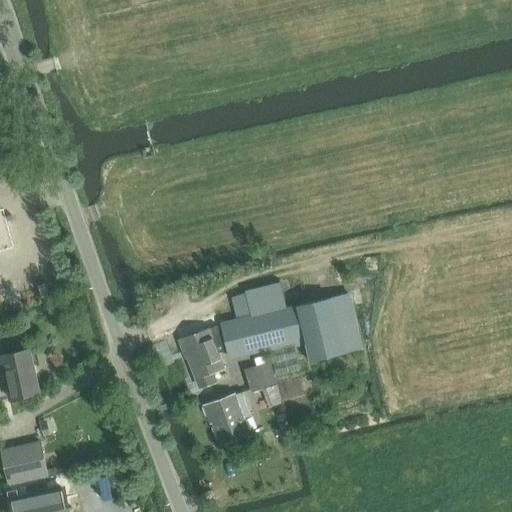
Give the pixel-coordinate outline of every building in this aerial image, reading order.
[(16,274),(0,280),(0,292),(4,303),(24,296),(16,274)] [(239,320),(221,325),(229,357),(267,348),(274,374),(300,368),(294,341),(305,338),(311,362),(362,349),(348,294),(288,308),(282,282),(233,294),(239,320)] [(212,372),(224,368),(218,354),(225,352),(218,327),(209,330),(209,329),(180,340),(184,351),(186,350),(200,387),(216,381),(212,372)] [(0,361),(8,399),(38,393),(29,350),(0,356),(0,361)] [(268,354),(254,359),(256,366),(269,362),(271,362),(268,354)] [(245,370),(252,392),(276,384),(269,362),(256,366),(245,370)] [(243,419),(251,416),(243,393),(234,397),(234,395),(204,406),(208,418),(213,417),(222,444),(249,434),(243,419)] [(48,421),(41,423),(45,435),(51,432),(48,421)] [(27,445),(32,465),(18,468),(21,480),(48,473),(41,442),(27,445)] [(13,500),(15,511),(67,511),(63,489),(13,500)]
